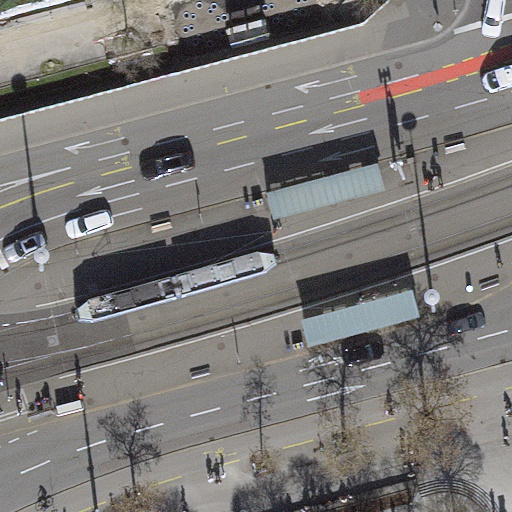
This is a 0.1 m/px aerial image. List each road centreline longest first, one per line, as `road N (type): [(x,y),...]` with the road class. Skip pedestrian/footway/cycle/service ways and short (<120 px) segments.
road 1 (secondary): [(0,484),(149,427),(511,330)]
road 2 (secondary): [(511,91),(135,194)]
road 3 (secondary): [(135,194),(0,240)]
road 4 (tertiary): [(135,194),(25,171),(0,176)]
